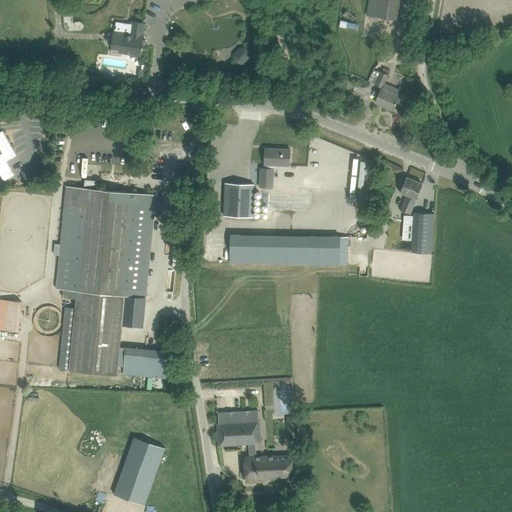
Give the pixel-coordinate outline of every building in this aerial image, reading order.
[(370,0),(368,16),(397,20),(399,0),(370,0)] [(63,22),(73,22),(73,13),(63,14),(63,22)] [(107,41),(108,43),(110,45),(113,45),(112,47),(121,49),(121,52),(141,54),(145,23),(131,21),(130,32),(115,30),(114,33),(112,33),(109,34),(107,36),(107,41)] [(368,81),(382,87),(390,70),(384,67),(381,73),(374,69),(368,81)] [(396,103),(403,106),(407,95),(400,92),(399,96),(382,89),(376,101),(386,105),(385,107),(393,110),(396,103)] [(6,160),(16,155),(7,139),(2,131),(0,132),(0,173),(4,180),(14,174),(6,160)] [(273,165),(290,166),(290,149),(266,148),(265,164),(266,165),(266,168),(261,168),(260,187),(273,187),(274,168),(273,168),(273,165)] [(403,186),(400,193),(407,195),(401,210),(410,214),(416,199),(419,193),(423,183),(407,177),(403,186)] [(58,267),(56,289),(63,290),(62,296),(77,297),(69,371),(86,372),(109,375),(118,375),(122,325),(125,295),(146,297),(156,194),(96,189),(97,180),(85,179),(84,187),(67,186),(66,196),(64,217),(63,225),(61,237),(60,246),(58,267)] [(253,200),(254,184),(226,183),(224,216),(252,217),(252,214),(257,214),(258,200),(253,200)] [(433,213),(413,211),(410,252),(431,253),(433,213)] [(227,261),(228,234),(220,233),(219,261),(227,261)] [(351,241),(349,241),(349,237),(231,235),(230,263),(348,265),(349,245),(351,246),(351,241)] [(143,327),(146,297),(125,295),(122,325),(143,327)] [(0,299),(0,329),(18,331),(21,301),(0,299)] [(209,342),(211,370),(277,367),(277,369),(282,369),(281,338),(209,342)] [(176,352),(126,347),(123,374),(174,379),(176,352)] [(249,443),(256,443),(260,442),(259,416),(258,416),(258,410),(218,412),(220,444),(219,444),(219,445),(221,445),(249,443)] [(298,415),(286,416),(287,432),(299,431),(298,415)] [(134,437),(114,494),(145,505),(165,448),(134,437)] [(256,443),(249,443),(250,457),(246,458),(247,481),(292,478),(291,455),(257,457),(256,443)]
